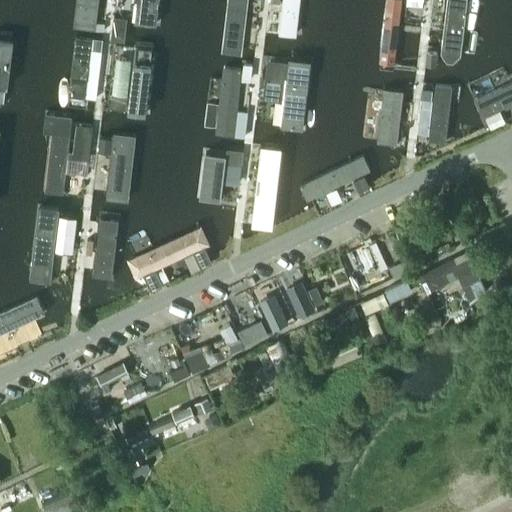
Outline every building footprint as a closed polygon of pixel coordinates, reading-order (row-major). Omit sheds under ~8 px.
[(77,0),(74,29),(96,33),(99,0),(77,0)] [(136,0),(133,26),(157,29),(160,0),(136,0)] [(228,0),(223,54),(245,56),(250,0),(228,0)] [(283,0),(279,37),(301,39),(305,0),(283,0)] [(388,0),(381,69),(397,71),(405,0),(388,0)] [(447,0),(440,65),(460,67),(467,0),(447,0)] [(125,42),(127,18),(113,17),(111,41),(125,42)] [(97,22),(96,30),(104,31),(105,23),(97,22)] [(0,32),(0,104),(3,105),(12,34),(0,32)] [(95,38),(94,46),(102,47),(103,39),(95,38)] [(73,39),(66,99),(86,101),(93,40),(73,39)] [(136,45),(128,119),(147,120),(155,47),(136,45)] [(436,66),(437,53),(427,51),(425,65),(436,66)] [(281,126),(281,130),(304,133),(312,64),(268,59),(262,123),(281,126)] [(244,63),(242,80),(251,81),(253,64),(244,63)] [(216,130),(215,137),(235,139),(242,72),(225,70),(219,106),(207,105),(205,128),(216,130)] [(511,82),(475,100),(485,122),(511,109),(511,82)] [(435,85),(429,144),(445,146),(451,87),(435,85)] [(386,90),(379,145),(398,147),(403,92),(386,90)] [(431,99),(432,91),(424,91),(423,98),(431,99)] [(110,109),(126,111),(128,96),(112,94),(110,109)] [(45,113),(44,134),(52,137),(45,193),(65,197),(75,116),(45,113)] [(76,129),(73,152),(89,153),(92,131),(76,129)] [(115,135),(107,202),(128,206),(136,137),(115,135)] [(111,151),(112,139),(100,138),(99,149),(111,151)] [(262,144),(252,228),(273,231),(283,147),(262,144)] [(226,152),(205,149),(198,200),(220,202),(226,152)] [(227,149),(226,163),(242,165),(243,151),(227,149)] [(362,156),(300,186),(309,206),(371,173),(362,156)] [(37,209),(29,284),(52,287),(61,213),(37,209)] [(99,213),(92,280),(113,282),(119,216),(99,213)] [(61,217),(59,235),(75,237),(77,219),(61,217)] [(201,229),(128,263),(136,281),(210,249),(201,229)] [(468,250),(423,271),(432,289),(450,280),(446,272),(455,268),(470,299),(487,291),(468,250)] [(405,259),(390,266),(395,277),(410,270),(405,259)] [(305,290),(293,264),(279,271),(291,297),(305,290)] [(385,289),(390,301),(412,290),(410,286),(424,279),(421,272),(407,279),(407,278),(385,289)] [(309,289),(316,304),(324,301),(317,285),(309,289)] [(251,288),(228,297),(237,319),(260,309),(251,288)] [(367,311),(388,302),(383,292),(363,301),(367,311)] [(288,321),(275,293),(260,300),(273,328),(288,321)] [(36,302),(0,318),(0,355),(23,345),(17,331),(44,318),(36,302)] [(356,303),(345,308),(350,318),(361,313),(356,303)] [(344,310),(333,315),(337,323),(348,319),(344,310)] [(250,324),(238,330),(246,346),(258,340),(250,324)] [(232,353),(245,346),(240,337),(227,344),(232,353)] [(285,337),(265,346),(278,374),(298,365),(285,337)] [(322,365),(359,350),(357,343),(320,358),(322,365)] [(193,372),(209,365),(201,345),(184,352),(193,372)] [(124,361),(97,374),(102,384),(129,371),(124,361)] [(255,369),(265,390),(281,383),(271,362),(255,369)] [(186,364),(170,372),(174,381),(190,373),(186,364)] [(146,393),(141,382),(124,390),(129,401),(146,393)] [(55,402),(62,414),(74,408),(68,396),(55,402)] [(195,402),(200,413),(212,408),(207,397),(195,402)] [(105,414),(98,402),(91,405),(98,417),(105,414)] [(191,403),(172,411),(177,421),(179,420),(180,423),(195,417),(193,414),(195,413),(191,403)] [(206,413),(210,423),(218,420),(214,410),(206,413)] [(107,419),(112,429),(117,426),(112,416),(107,419)] [(162,417),(149,422),(154,433),(166,427),(162,417)] [(130,443),(149,434),(146,427),(127,436),(130,443)] [(104,458),(108,468),(118,464),(114,454),(104,458)] [(135,454),(125,459),(130,470),(131,469),(136,467),(140,466),(135,454)] [(140,466),(132,470),(136,481),(145,477),(140,466)] [(81,511),(71,486),(40,499),(46,511),(81,511)]
